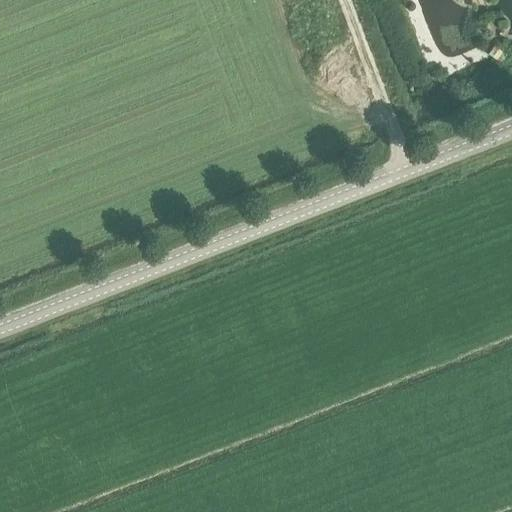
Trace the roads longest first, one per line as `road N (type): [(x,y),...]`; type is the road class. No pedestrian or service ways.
road 1 (unclassified): [(0,330),(511,128)]
road 2 (track): [(411,168),(338,0)]
